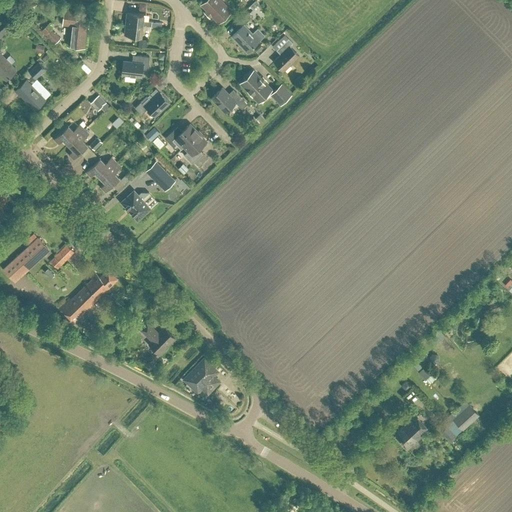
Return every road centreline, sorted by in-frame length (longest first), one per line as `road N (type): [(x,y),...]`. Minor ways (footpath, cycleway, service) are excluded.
road 1 (unclassified): [(242,431),(257,402),(251,383),(19,145)]
road 2 (tertiary): [(242,431),(0,314)]
road 3 (residential): [(19,145),(96,73),(108,0)]
road 4 (tertiary): [(364,511),(242,431)]
